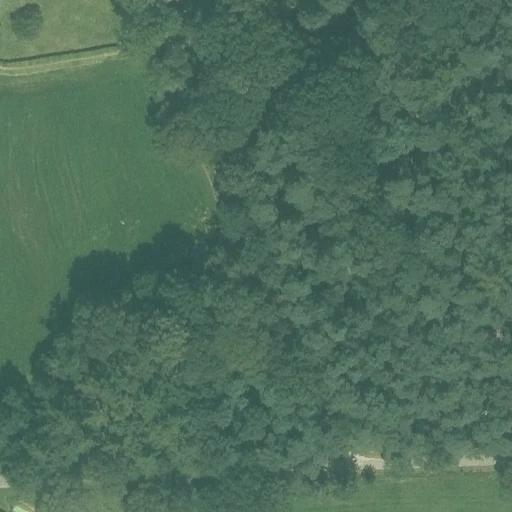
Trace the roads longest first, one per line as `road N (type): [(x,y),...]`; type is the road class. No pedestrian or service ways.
road 1 (unclassified): [(511,461),(0,484)]
road 2 (track): [(349,466),(240,246),(214,167)]
